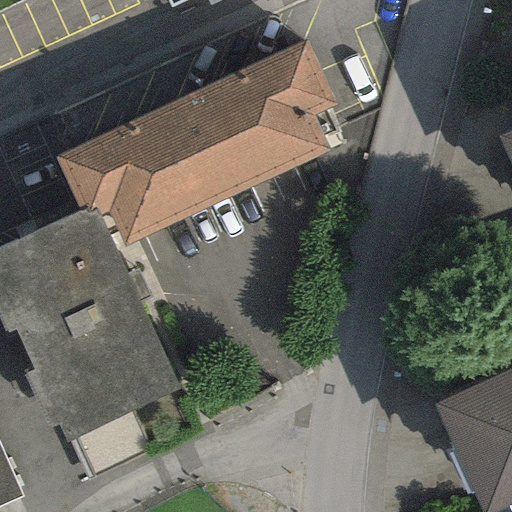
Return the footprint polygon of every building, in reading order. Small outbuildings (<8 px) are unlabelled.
[(307,42),(53,156),(76,210),(79,209),(83,217),(98,210),(100,216),(108,212),(123,244),(329,146),(314,112),(334,104),(307,42)] [(511,123),(494,131),(511,170),(511,123)] [(76,210),(0,245),(0,323),(5,334),(13,331),(33,373),(23,377),(48,430),(56,426),(64,442),(175,390),(134,303),(147,297),(135,270),(128,274),(100,216),(98,210),(83,217),(79,209),(76,210)] [(511,369),(433,407),(482,511),(493,511),(511,503),(511,369)] [(0,504),(20,496),(0,452),(0,504)]
